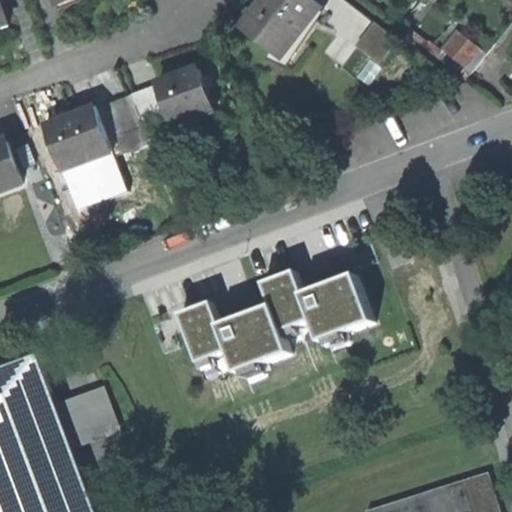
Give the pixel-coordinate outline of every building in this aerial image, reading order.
[(0,0),(0,31),(11,27),(0,0)] [(60,0),(64,8),(84,0),(60,0)] [(271,0),(247,30),(285,60),(326,9),(314,0),(271,0)] [(379,25),(360,49),(384,67),(402,43),(379,25)] [(460,39),(450,51),(468,66),(479,53),(460,39)] [(203,71),(161,87),(173,117),(176,126),(218,110),(203,71)] [(173,117),(161,87),(135,97),(147,127),(173,117)] [(131,100),(101,112),(111,140),(142,129),(131,100)] [(99,109),(50,128),(66,167),(87,159),(89,165),(117,154),(111,140),(101,112),(99,109)] [(10,143),(0,146),(0,194),(26,185),(10,143)] [(31,146),(21,150),(28,168),(38,165),(31,146)] [(384,318),(361,253),(311,271),(305,255),(261,271),(267,288),(224,303),(218,287),(177,302),(196,355),(228,344),(238,370),(384,318)] [(0,511),(99,511),(75,448),(58,401),(41,358),(0,373),(0,511)] [(58,401),(75,448),(126,428),(107,382),(58,401)] [(503,511),(491,473),(369,511),(503,511)]
